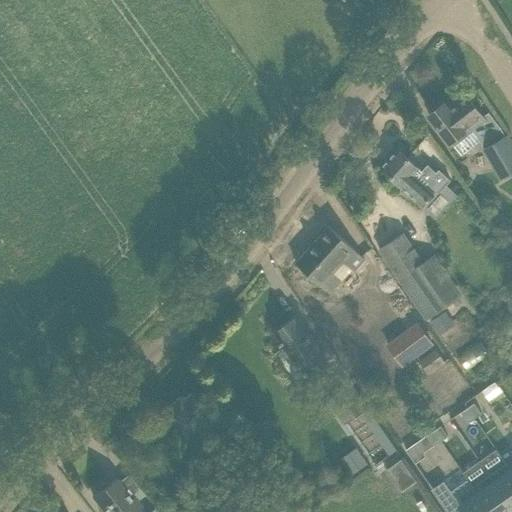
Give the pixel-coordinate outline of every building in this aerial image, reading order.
[(451,143),(461,155),(479,141),(501,177),(511,170),(511,141),(508,135),(503,137),(497,130),(500,128),(488,113),(482,117),(466,96),(448,109),(444,104),(429,115),(450,143),(451,143)] [(398,150),(381,168),(401,187),(401,192),(407,198),(412,197),(425,209),(450,181),(438,170),(436,173),(427,165),(421,171),(398,150)] [(333,273),(342,262),(352,271),(363,259),(354,251),(354,250),(328,227),(295,263),(321,286),(329,293),(341,280),(333,273)] [(379,249),(426,319),(458,298),(431,258),(422,263),(402,233),(379,249)] [(453,324),(445,312),(430,322),(439,334),(453,324)] [(281,345),(283,344),(295,361),(299,359),(314,380),(330,369),(315,348),(307,336),(295,319),(275,333),(282,342),(279,344),(281,345)] [(388,346),(402,365),(431,343),(417,324),(388,346)] [(434,349),(417,361),(426,374),(443,363),(434,349)] [(372,376),(364,382),(369,389),(377,383),(372,376)] [(340,393),(356,416),(368,408),(351,385),(340,393)] [(184,436),(197,452),(225,428),(212,412),(208,414),(189,393),(181,400),(178,397),(158,415),(180,440),(184,436)] [(481,413),(474,403),(467,408),(474,418),(481,413)] [(474,418),(467,408),(460,412),(467,423),(474,418)] [(447,436),(440,426),(433,431),(440,441),(447,436)] [(440,441),(433,431),(427,435),(434,446),(440,441)] [(354,448),(340,458),(352,474),(366,465),(354,448)] [(401,459),(386,470),(401,491),(415,481),(401,459)] [(511,472),(505,463),(489,475),(511,508),(511,472)] [(172,493),(159,475),(146,484),(159,502),(172,493)] [(511,511),(511,508),(489,475),(472,486),(489,511),(511,511)] [(148,511),(143,511),(132,497),(129,499),(114,479),(108,484),(103,483),(99,486),(98,491),(91,496),(100,508),(98,510),(99,511),(153,511),(152,510),(148,511)] [(489,511),(472,486),(471,487),(476,495),(461,506),(460,505),(459,506),(463,511),(489,511)]
